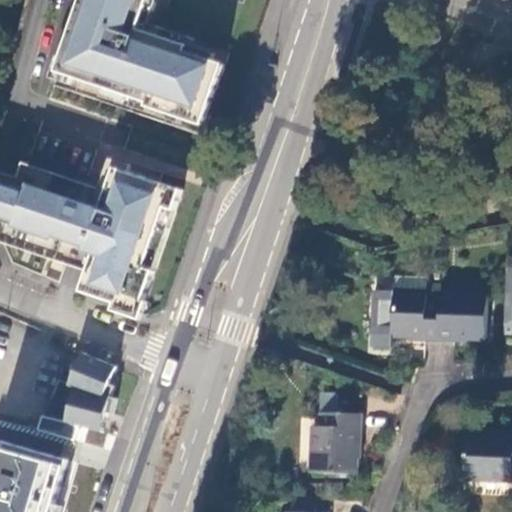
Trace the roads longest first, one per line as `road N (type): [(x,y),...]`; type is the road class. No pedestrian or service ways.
road 1 (primary): [(222,379),(269,219),(274,165)]
road 2 (primary): [(274,165),(219,249),(179,360)]
road 3 (residential): [(511,382),(429,392),(385,511)]
road 4 (residential): [(179,360),(0,281)]
road 5 (primary): [(328,0),(274,165)]
road 6 (primary): [(179,360),(128,511)]
road 7 (primary): [(176,511),(222,379)]
